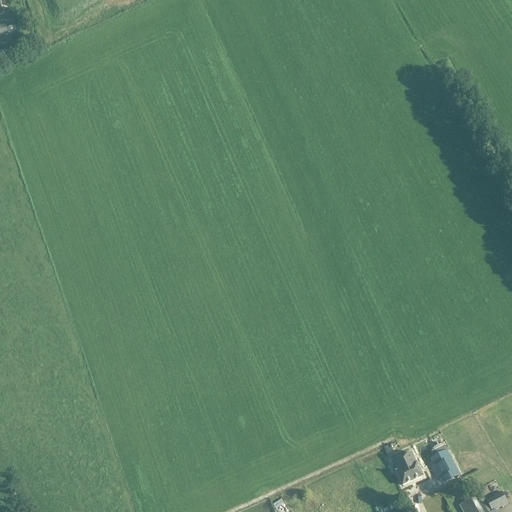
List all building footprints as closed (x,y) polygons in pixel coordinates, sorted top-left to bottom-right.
[(0,37),(9,35),(5,22),(0,23),(0,37)] [(411,453),(392,462),(393,463),(397,472),(396,472),(402,486),(422,476),(416,463),(415,463),(411,453)] [(455,469),(447,455),(433,462),(440,476),(455,469)] [(489,507),(506,498),(498,483),(481,493),(489,507)] [(268,511),(264,497),(259,499),(262,511),(268,511)] [(476,498),(460,507),(462,511),(484,511),(478,501),(476,498)] [(483,499),(478,501),(484,511),(488,511),(490,511),(483,499)]
